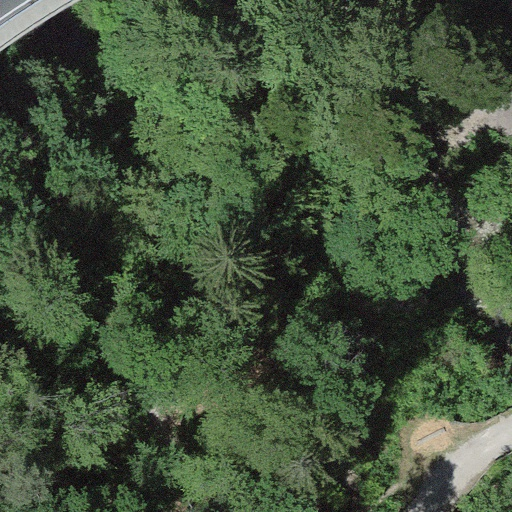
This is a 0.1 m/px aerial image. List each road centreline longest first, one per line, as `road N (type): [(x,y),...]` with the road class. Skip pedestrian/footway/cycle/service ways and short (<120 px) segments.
road 1 (track): [(367,0),(511,118)]
road 2 (track): [(410,511),(461,461),(511,429)]
